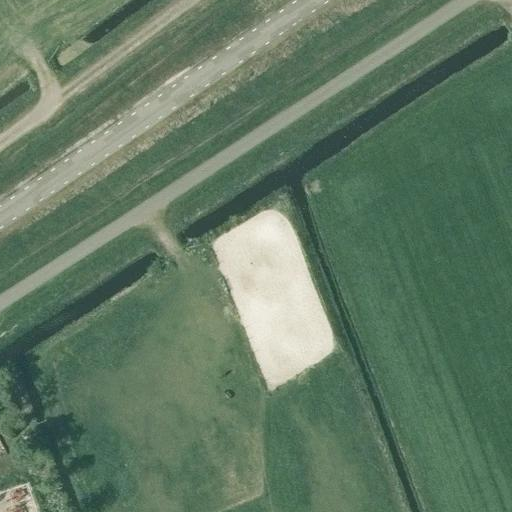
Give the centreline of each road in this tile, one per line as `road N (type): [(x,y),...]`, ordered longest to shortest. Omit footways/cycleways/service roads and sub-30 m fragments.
road 1 (unclassified): [(467,0),(0,301)]
road 2 (tertiary): [(0,217),(313,0)]
